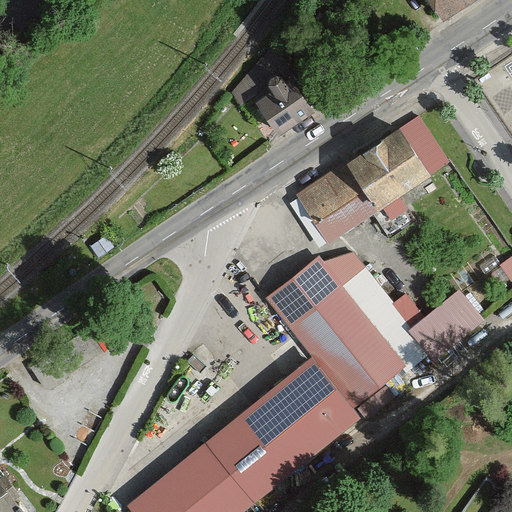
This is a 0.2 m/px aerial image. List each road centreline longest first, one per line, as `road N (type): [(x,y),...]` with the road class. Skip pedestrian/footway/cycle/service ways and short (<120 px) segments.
road 1 (residential): [(208,210),(191,300),(73,511)]
road 2 (tertiary): [(208,210),(436,61)]
road 3 (tertiary): [(0,352),(208,210)]
road 4 (residential): [(436,61),(511,171)]
